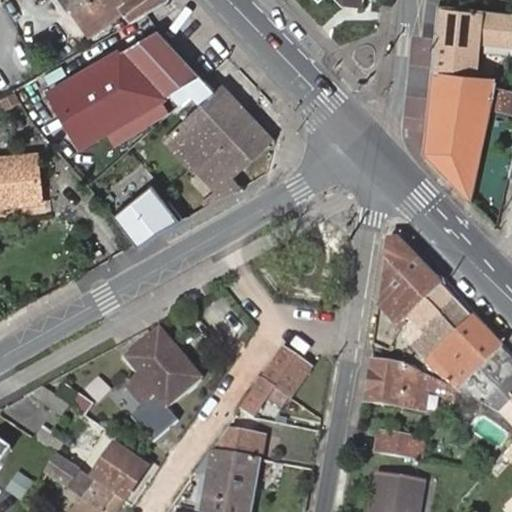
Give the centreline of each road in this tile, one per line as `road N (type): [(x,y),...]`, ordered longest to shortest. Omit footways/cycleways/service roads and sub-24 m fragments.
road 1 (residential): [(0,359),(372,146)]
road 2 (residential): [(372,146),(371,218),(324,511)]
road 3 (primary): [(372,146),(229,0)]
road 4 (primary): [(511,291),(372,146)]
road 5 (residential): [(372,146),(394,106),(405,0)]
